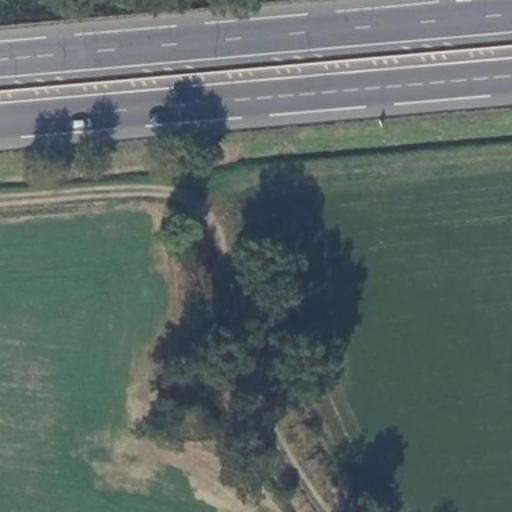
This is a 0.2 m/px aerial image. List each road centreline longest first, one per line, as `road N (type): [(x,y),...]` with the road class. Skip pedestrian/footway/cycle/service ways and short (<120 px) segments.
road 1 (track): [(326,511),(279,446),(253,384),(218,239),(198,204),(160,191),(0,200)]
road 2 (trunk): [(0,121),(511,75)]
road 3 (trunk): [(511,13),(0,58)]
